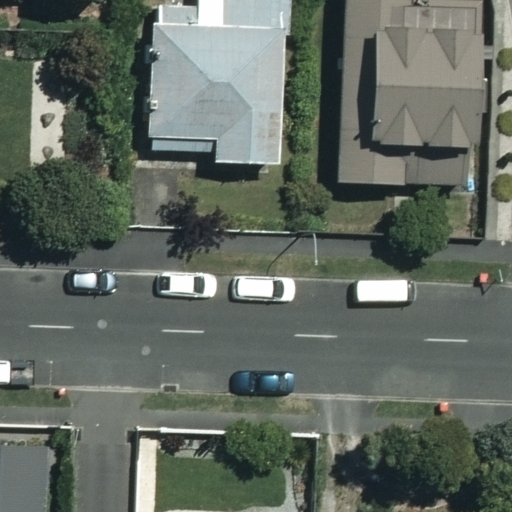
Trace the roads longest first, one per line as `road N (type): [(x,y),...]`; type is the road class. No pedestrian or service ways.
road 1 (residential): [(113,331),(511,342)]
road 2 (residential): [(105,511),(113,331)]
